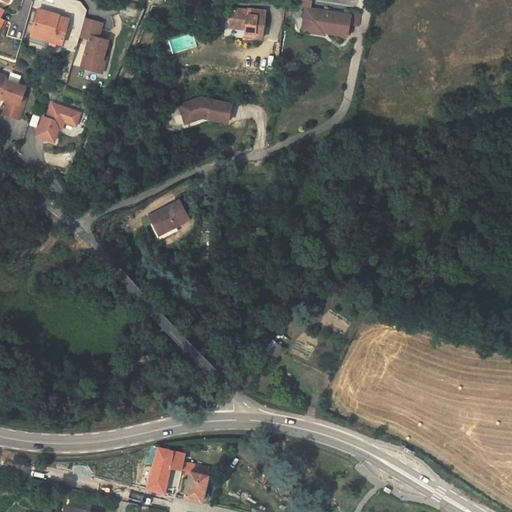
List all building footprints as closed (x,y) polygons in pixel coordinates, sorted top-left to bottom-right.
[(56,0),(55,9),(83,12),(83,0),(56,0)] [(310,7),(306,7),(303,20),(310,21),(308,33),(324,35),(325,31),(328,32),(327,34),(347,37),(349,22),(350,14),(349,14),(310,7)] [(31,35),(62,44),(69,19),(59,16),(59,15),(39,9),(31,35)] [(245,11),(246,10),(234,9),(233,17),(230,16),(229,26),(246,28),(246,31),(245,36),(263,38),(266,11),(248,9),(248,11),(245,11)] [(350,11),(349,14),(350,14),(349,22),(359,24),(360,13),(350,11)] [(104,24),(86,19),(81,36),(91,39),(83,67),(103,73),(106,63),(103,62),(104,57),(109,41),(99,38),(104,24)] [(310,21),(303,20),(301,32),(308,33),(310,21)] [(62,44),(31,35),(30,40),(61,49),(62,44)] [(5,76),(0,73),(0,98),(1,99),(2,95),(9,97),(4,112),(19,118),(27,97),(23,95),(26,85),(7,79),(5,76)] [(200,98),(178,106),(185,124),(203,117),(203,115),(209,116),(209,119),(228,122),(232,103),(200,98)] [(61,111),(50,107),(47,118),(43,116),(37,135),(54,141),(59,129),(63,124),(64,121),(76,125),(80,113),(62,107),(61,111)] [(172,228),(189,219),(179,200),(150,215),(159,234),(172,228)] [(172,228),(159,234),(161,238),(174,232),(172,228)] [(274,338),(273,340),(283,347),(286,343),(277,335),(274,338)] [(273,340),(266,349),(276,357),(280,352),(284,348),(283,347),(273,340)] [(234,449),(246,459),(254,449),(242,439),(234,449)] [(165,492),(170,467),(182,469),(184,462),(186,453),(158,447),(147,488),(165,492)] [(277,467),(254,449),(246,459),(269,477),(277,467)] [(190,471),(209,474),(210,467),(184,462),(182,469),(190,471)] [(209,474),(190,471),(184,497),(202,501),(209,474)]
